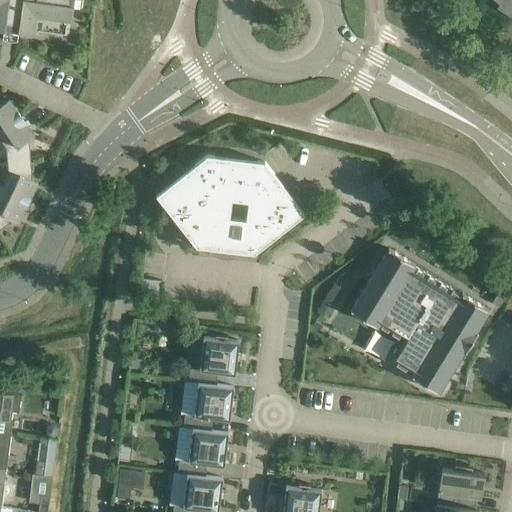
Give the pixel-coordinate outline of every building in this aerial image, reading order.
[(0,0),(0,28),(34,33),(35,28),(66,32),(67,18),(72,19),(74,0),(0,0)] [(511,0),(494,0),(499,4),(497,8),(510,16),(511,17),(511,0)] [(0,132),(22,117),(9,99),(4,103),(0,100),(0,132)] [(7,161),(31,159),(29,139),(34,136),(22,117),(0,132),(0,138),(6,148),(7,161)] [(207,155),(195,164),(156,195),(196,246),(217,248),(219,252),(230,254),(234,251),(254,253),(305,213),(265,162),(257,161),(257,162),(243,163),(228,161),(214,157),(215,156),(207,155)] [(1,189),(28,202),(38,183),(32,180),(31,159),(7,161),(8,174),(3,186),(1,189)] [(19,222),(28,202),(1,189),(3,186),(0,184),(0,228),(14,220),(19,222)] [(406,381),(433,397),(459,356),(461,357),(473,337),(471,336),(484,315),(457,298),(456,300),(409,271),(410,269),(384,253),(345,315),(372,331),(373,329),(396,343),(383,364),(407,379),(406,381)] [(334,283),(325,298),(336,305),(345,290),(334,283)] [(189,381),(198,382),(217,384),(218,372),(235,374),(239,340),(204,336),(200,369),(190,368),(189,381)] [(183,427),(193,428),(193,427),(211,430),(213,418),(230,420),(234,386),(217,384),(198,382),(194,415),(185,414),(183,427)] [(0,392),(18,395),(19,388),(0,385),(0,392)] [(0,431),(11,433),(13,421),(11,421),(13,412),(19,412),(21,395),(18,395),(0,392),(0,431)] [(193,427),(193,428),(189,461),(179,460),(178,472),(187,473),(206,475),(207,463),(224,465),(228,432),(211,430),(193,427)] [(0,468),(6,470),(11,433),(0,431),(0,468)] [(40,437),(35,474),(44,475),(51,476),(53,463),(57,439),(40,437)] [(132,443),(121,442),(118,458),(130,459),(132,443)] [(454,468),(442,466),(438,491),(440,491),(438,502),(456,505),(458,493),(477,496),(478,486),(482,487),(484,472),(472,471),(472,466),(455,463),(454,468)] [(118,489),(117,497),(130,498),(131,486),(132,470),(120,468),(118,489)] [(187,473),(183,506),(174,505),(173,511),(201,511),(202,509),(219,511),(223,477),(206,475),(187,473)] [(319,511),(322,489),(286,485),(282,511),(319,511)] [(408,486),(399,485),(397,498),(406,499),(408,486)] [(39,511),(47,511),(49,497),(41,496),(39,511)] [(478,511),(479,508),(456,505),(438,502),(436,511),(478,511)]
